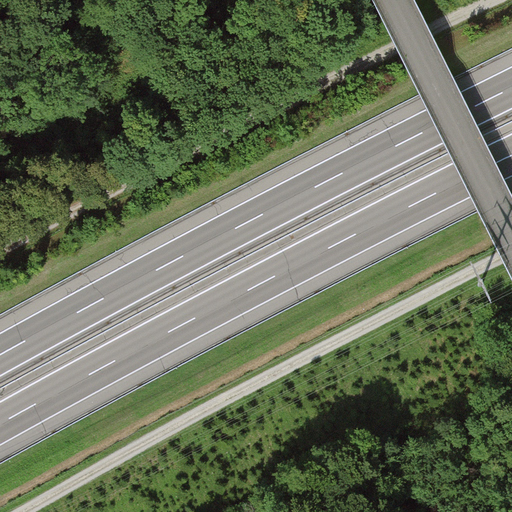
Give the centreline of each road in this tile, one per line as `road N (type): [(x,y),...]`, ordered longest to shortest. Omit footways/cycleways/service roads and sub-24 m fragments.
road 1 (motorway): [(0,425),(511,157)]
road 2 (motorway): [(511,89),(0,356)]
road 3 (track): [(0,249),(495,0)]
road 4 (track): [(28,511),(511,253)]
road 5 (unclassified): [(511,245),(389,0)]
